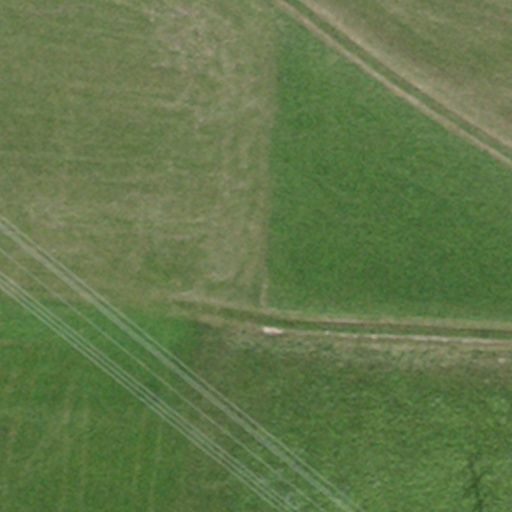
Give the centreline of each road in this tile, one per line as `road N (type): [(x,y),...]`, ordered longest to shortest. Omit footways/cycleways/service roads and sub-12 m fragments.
road 1 (track): [(511,156),(300,0)]
road 2 (track): [(511,346),(356,336)]
